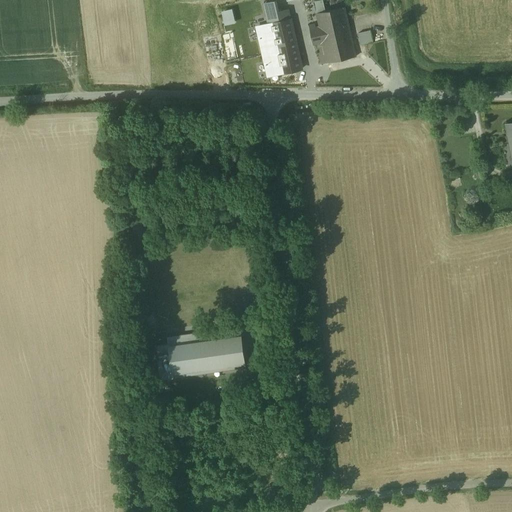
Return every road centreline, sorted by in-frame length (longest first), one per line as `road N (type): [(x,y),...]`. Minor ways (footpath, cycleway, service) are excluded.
road 1 (unclassified): [(272,98),(313,502)]
road 2 (residential): [(272,98),(112,91),(0,97)]
road 3 (residential): [(313,502),(511,485)]
road 4 (residential): [(396,95),(272,98)]
